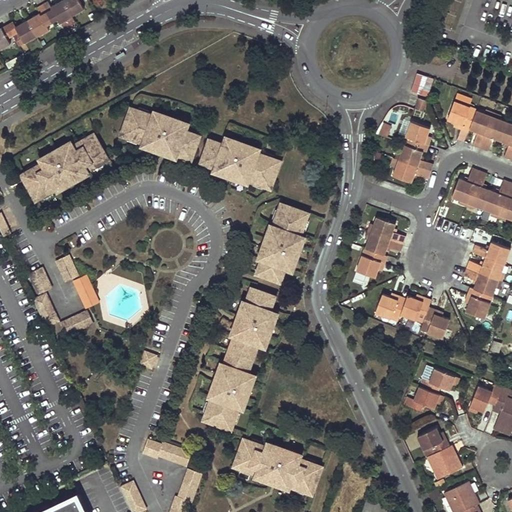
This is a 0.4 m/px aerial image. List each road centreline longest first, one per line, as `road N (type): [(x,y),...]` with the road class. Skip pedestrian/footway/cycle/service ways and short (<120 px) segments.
road 1 (tertiary): [(350,185),(318,298),(416,511)]
road 2 (tertiary): [(173,8),(0,104)]
road 3 (residential): [(419,206),(435,196),(459,157),(511,173)]
